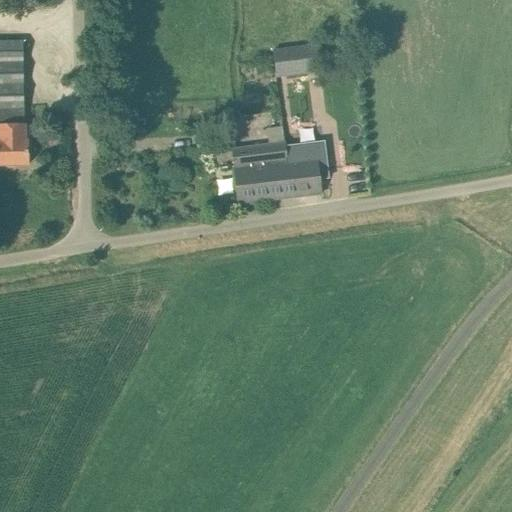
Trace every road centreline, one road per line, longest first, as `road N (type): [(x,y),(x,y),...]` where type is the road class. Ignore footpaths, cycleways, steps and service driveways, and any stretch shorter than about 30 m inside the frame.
road 1 (unclassified): [(86,248),(511,181)]
road 2 (unclassified): [(340,511),(511,280)]
road 3 (unclassified): [(86,248),(77,0)]
